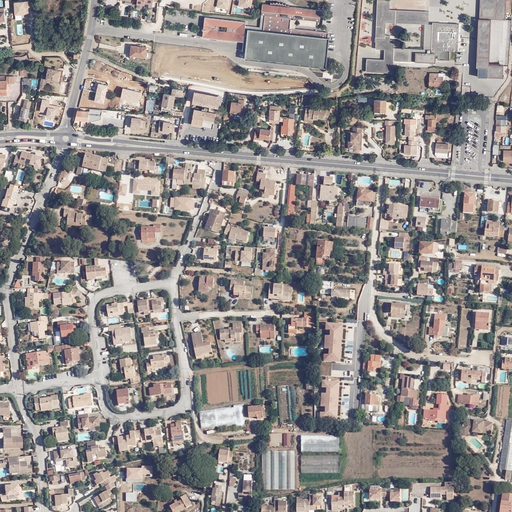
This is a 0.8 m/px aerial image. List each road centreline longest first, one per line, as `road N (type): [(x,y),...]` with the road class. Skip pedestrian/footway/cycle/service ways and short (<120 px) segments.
road 1 (residential): [(65,145),(4,288),(18,398),(42,454),(44,511)]
road 2 (secondary): [(218,153),(511,179)]
road 3 (unclassified): [(218,153),(218,173),(177,276),(187,372)]
road 4 (residential): [(96,0),(66,131)]
road 5 (unknown): [(370,294),(352,416)]
